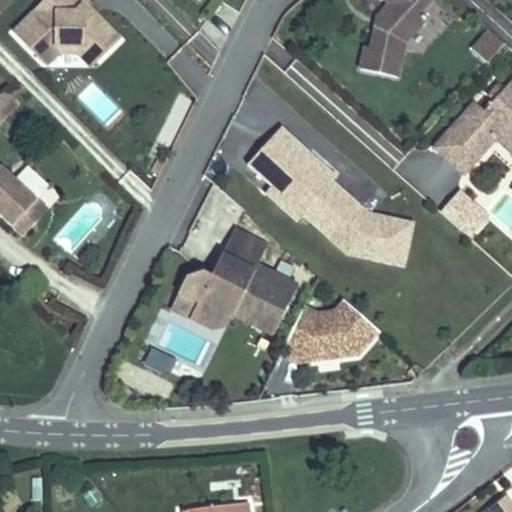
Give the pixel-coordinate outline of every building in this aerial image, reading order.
[(0,0),(0,11),(1,12),(10,3),(7,0),(0,0)] [(47,0),(14,33),(41,61),(55,47),(92,47),(102,57),(119,40),(94,13),(90,17),(82,8),(85,5),(90,0),(47,0)] [(385,0),(389,4),(378,16),(382,20),(380,30),(375,29),(370,48),(365,47),(360,70),(398,78),(405,43),(428,19),(421,13),(433,0),(432,0),(385,0)] [(90,17),(94,13),(85,5),(82,8),(90,17)] [(487,64),(504,45),(489,32),(472,51),(487,64)] [(55,47),(41,61),(46,66),(59,54),(78,54),(91,68),(102,57),(92,47),(55,47)] [(511,80),(503,90),(495,99),(481,114),(472,106),(434,148),(463,174),(486,148),(482,144),(491,133),(496,138),(504,129),(511,136),(511,80)] [(495,99),(503,90),(498,86),(490,95),(495,99)] [(171,153),(197,98),(180,90),(154,145),(171,153)] [(0,95),(0,124),(17,107),(3,93),(0,95)] [(281,128),(247,166),(271,188),(275,183),(306,211),(302,215),(347,255),(356,245),(375,249),(373,261),(404,268),(413,223),(368,214),(365,218),(358,212),(362,208),(332,181),(315,165),(318,161),(281,128)] [(495,138),(511,153),(511,136),(504,129),(496,138),(495,138)] [(482,144),(486,148),(495,138),(496,138),(491,133),(482,144)] [(336,177),(318,161),(315,165),(332,181),(336,177)] [(0,217),(23,238),(37,222),(26,212),(37,201),(0,167),(0,217)] [(35,197),(46,188),(31,169),(20,178),(35,197)] [(296,222),(302,215),(306,211),(275,183),(271,188),(265,194),(296,222)] [(440,212),(459,230),(478,209),(459,192),(440,212)] [(47,211),(37,201),(26,212),(37,222),(47,211)] [(368,214),(362,208),(358,212),(365,218),(368,214)] [(469,238),(488,218),(478,209),(459,230),(469,238)] [(187,277),(179,293),(199,303),(193,314),(215,325),(231,319),(233,315),(235,310),(276,331),(290,301),(282,297),(289,282),(257,266),(265,250),(233,234),(216,268),(222,271),(217,280),(212,277),(203,272),(187,277)] [(347,255),(373,261),(375,249),(356,245),(347,255)] [(222,271),(216,268),(212,277),(217,280),(222,271)] [(282,297),(290,301),(298,286),(289,282),(282,297)] [(199,303),(179,293),(171,310),(214,331),(227,326),(231,319),(215,325),(193,314),(199,303)] [(378,331),(345,302),(335,314),(316,315),(303,308),(280,355),(296,362),(299,356),(309,361),(357,355),(378,331)] [(235,310),(233,315),(273,335),(276,331),(235,310)] [(149,362),(165,370),(170,359),(154,351),(149,362)] [(177,362),(170,359),(165,370),(172,373),(177,362)] [(511,511),(511,506),(506,499),(488,511),(511,511)] [(249,511),(248,503),(182,511),(249,511)]
